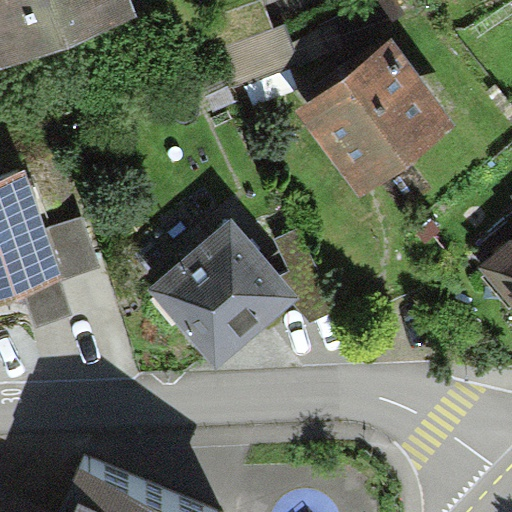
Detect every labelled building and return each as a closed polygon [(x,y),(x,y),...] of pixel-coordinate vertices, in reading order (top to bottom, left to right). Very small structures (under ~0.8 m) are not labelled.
[(0,0),(0,44),(117,0),(0,0)] [(443,99),(381,13),(289,80),(352,165),(443,99)] [(11,152),(0,156),(0,270),(49,252),(11,152)] [(223,205),(144,269),(203,341),(282,278),(223,205)] [(511,211),(474,247),(511,287),(511,211)] [(9,511),(0,508),(0,511),(215,511),(223,493),(53,427),(19,511),(9,511)]
